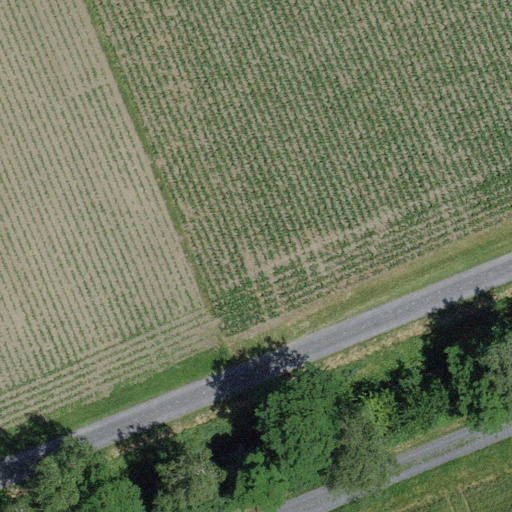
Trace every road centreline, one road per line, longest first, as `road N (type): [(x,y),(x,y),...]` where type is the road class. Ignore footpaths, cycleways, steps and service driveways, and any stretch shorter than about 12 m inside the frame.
road 1 (track): [(511,273),(0,485)]
road 2 (track): [(316,511),(511,431)]
